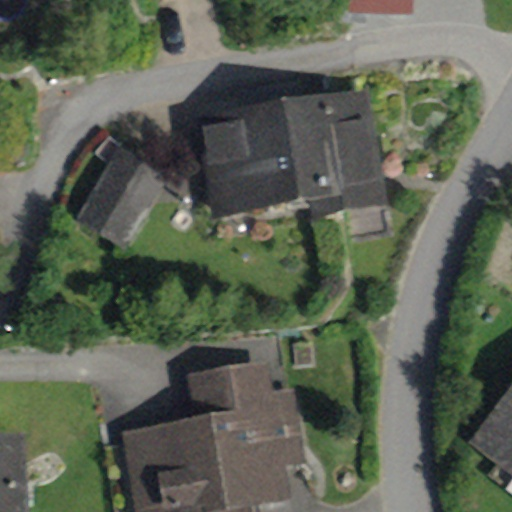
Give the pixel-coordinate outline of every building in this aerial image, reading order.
[(412,0),(353,0),(353,14),(412,16),(412,0)] [(371,88),(218,116),(220,127),(204,130),(209,153),(203,154),(215,222),(309,205),(312,227),(393,212),(371,88)] [(169,175),(120,147),(76,223),(125,251),(169,175)] [(198,422),(121,434),(133,511),(254,511),(254,510),(294,504),(289,471),(310,468),(298,390),(273,394),(269,366),(191,378),(198,422)] [(511,391),(474,443),(511,471),(511,391)] [(31,511),(26,435),(0,436),(0,511),(31,511)]
